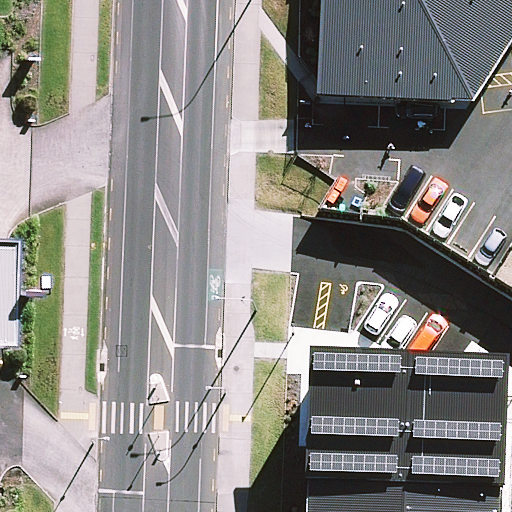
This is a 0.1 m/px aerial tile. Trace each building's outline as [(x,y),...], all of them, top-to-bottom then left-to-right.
[(403,0),(330,0),(330,60),(402,62),(403,0)] [(511,217),(511,204),(460,172),(428,225),(486,260),(511,217)] [(0,347),(8,348),(11,242),(0,242),(0,347)] [(497,330),(403,326),(398,431),(493,435),(497,330)] [(511,511),(511,457),(441,457),(440,511),(511,511)]
